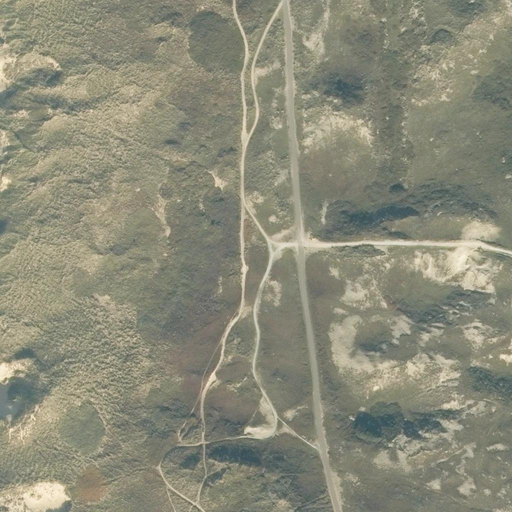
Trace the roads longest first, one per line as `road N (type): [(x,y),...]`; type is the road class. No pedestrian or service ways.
road 1 (unknown): [(243,193),(243,305),(205,391),(206,475),(193,511)]
road 2 (unknown): [(234,0),(248,49),(245,146)]
